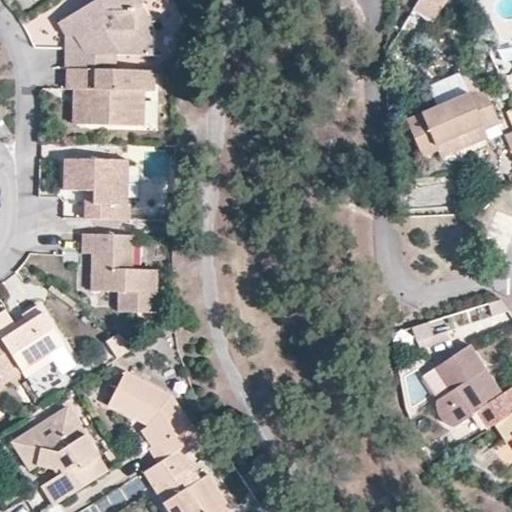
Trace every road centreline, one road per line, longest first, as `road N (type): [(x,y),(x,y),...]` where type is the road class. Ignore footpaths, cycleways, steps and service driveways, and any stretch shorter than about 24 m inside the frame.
road 1 (residential): [(511,276),(419,294),(400,286),(388,268),(374,0)]
road 2 (residential): [(0,15),(16,31),(28,71),(18,194)]
